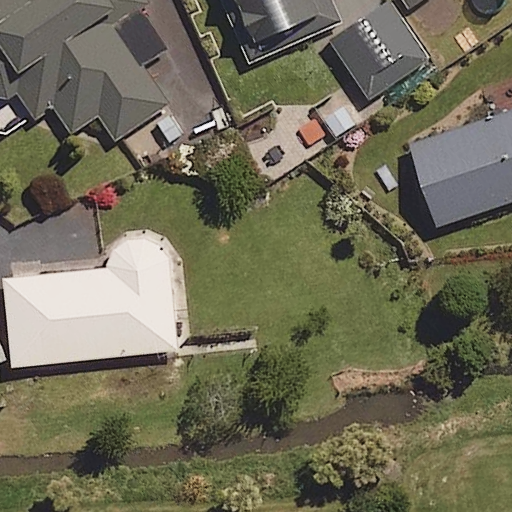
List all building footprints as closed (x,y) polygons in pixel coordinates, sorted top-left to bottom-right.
[(0,0),(0,138),(59,101),(76,128),(102,111),(116,134),(173,99),(145,54),(167,41),(141,0),(0,0)] [(333,0),(223,0),(252,63),(343,22),(333,0)] [(432,55),(395,0),(388,0),(333,37),(372,95),(432,55)] [(511,88),(483,98),(489,116),(414,141),(440,221),(511,196),(511,88)] [(7,274),(16,360),(180,345),(169,232),(118,237),(121,264),(7,274)]
